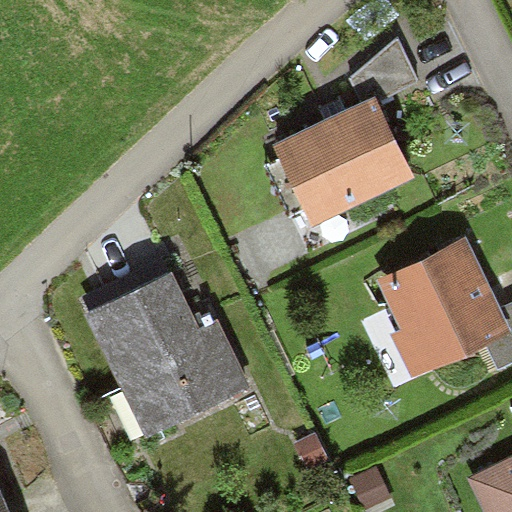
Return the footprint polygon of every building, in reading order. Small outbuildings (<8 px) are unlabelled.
[(336,83),(348,113),(363,107),(405,89),(385,43),(336,83)] [(348,113),(262,149),(294,223),(394,181),(363,107),(348,113)] [(453,247),(369,281),(407,372),(474,344),(490,337),(484,321),(453,247)] [(153,281),(72,321),(130,436),(227,388),(197,327),(180,335),(153,281)] [(511,309),(484,321),(490,337),(474,344),(486,371),(511,360),(511,309)] [(511,511),(511,461),(471,481),(485,511),(511,511)]
